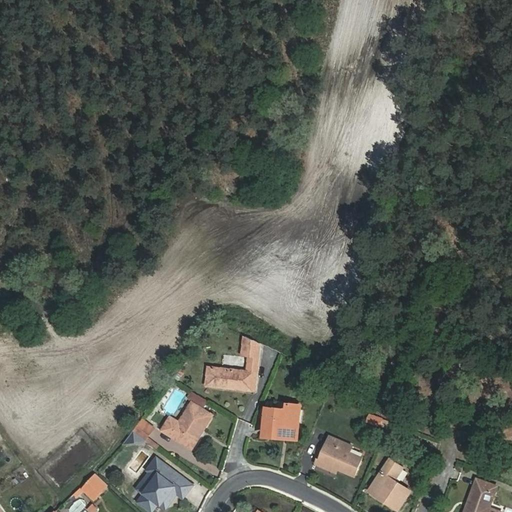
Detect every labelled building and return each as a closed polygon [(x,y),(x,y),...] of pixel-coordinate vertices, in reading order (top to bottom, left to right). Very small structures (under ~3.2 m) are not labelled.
[(246,336),(243,357),(250,358),(259,359),(261,344),(246,336)] [(256,390),(257,372),(209,367),(208,385),(256,390)] [(192,448),(213,414),(193,400),(180,422),(171,416),(164,429),(192,448)] [(284,433),(284,437),(300,439),(303,404),(289,402),(288,409),(266,407),(265,431),(284,433)] [(387,428),(389,419),(369,413),(366,423),(387,428)] [(155,427),(143,418),(134,430),(146,439),(155,427)] [(134,430),(124,443),(147,440),(146,439),(134,430)] [(331,435),(322,458),(321,460),(340,468),(357,475),(363,458),(351,453),(355,444),(331,435)] [(321,460),(322,458),(318,456),(315,464),(338,473),(340,468),(321,460)] [(193,484),(157,457),(148,469),(150,471),(145,479),(151,484),(145,493),(139,501),(152,511),(159,502),(164,506),(171,497),(173,498),(177,492),(183,497),(193,484)] [(394,501),(391,504),(399,510),(412,490),(396,479),(404,467),(392,459),(373,486),(394,501)] [(89,480),(97,488),(104,480),(96,473),(89,480)] [(478,477),(469,501),(475,504),(471,511),(489,511),(499,485),(478,477)] [(145,479),(138,488),(145,493),(151,484),(145,479)] [(95,499),(109,484),(104,480),(97,488),(89,480),(82,487),(85,490),(95,499)] [(371,489),(391,504),(394,501),(373,486),(371,489)] [(75,493),(78,496),(85,490),(82,487),(75,493)] [(173,498),(171,497),(164,506),(166,507),(173,498)] [(78,499),(69,511),(70,511),(79,511),(85,504),(78,499)] [(471,511),(475,504),(469,501),(464,511),(471,511)]
